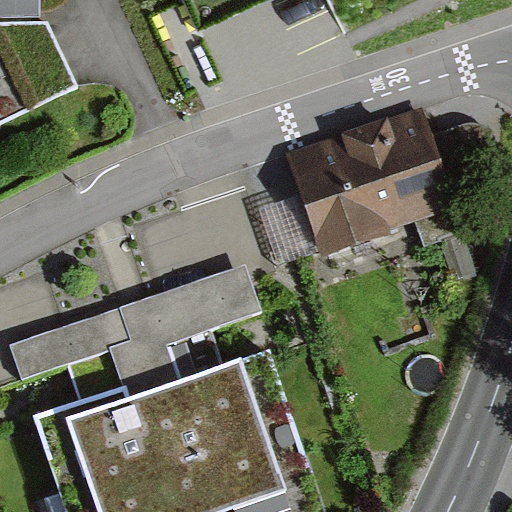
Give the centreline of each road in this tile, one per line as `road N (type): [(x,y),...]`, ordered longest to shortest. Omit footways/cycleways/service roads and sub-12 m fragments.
road 1 (residential): [(511,59),(84,190),(0,237)]
road 2 (tertiary): [(511,349),(448,511)]
